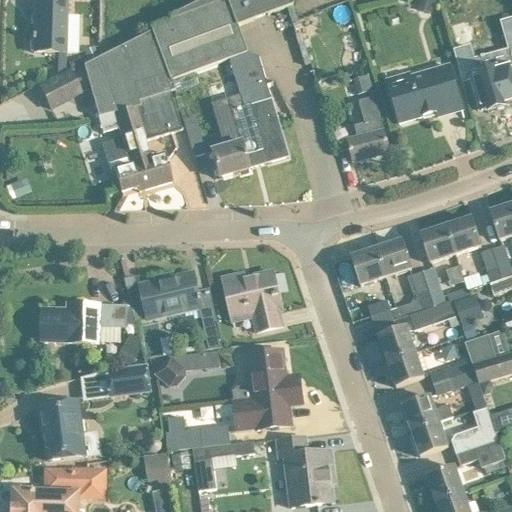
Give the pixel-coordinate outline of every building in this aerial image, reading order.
[(29,44),(29,52),(33,54),(53,54),(64,55),(64,54),(78,54),(79,18),(65,17),(66,0),(55,0),(53,0),(34,0),(34,16),(37,16),(37,28),(34,27),(34,37),(32,37),(32,42),(29,44)] [(88,64),(84,67),(85,71),(86,73),(88,81),(99,118),(100,123),(102,130),(103,133),(117,129),(117,130),(119,129),(119,130),(121,137),(101,143),(109,171),(115,169),(121,193),(143,187),(145,192),(171,184),(166,166),(168,166),(167,163),(165,163),(164,160),(150,164),(144,143),(170,135),(170,136),(180,133),(168,92),(174,91),(171,82),(228,61),(245,55),(236,27),(290,6),(287,0),(206,0),(167,20),(167,23),(149,30),(150,32),(100,58),(88,64)] [(420,0),(417,11),(431,16),(436,0),(420,0)] [(467,22),(451,26),(456,47),(472,43),(467,22)] [(93,48),(83,52),(87,62),(97,58),(93,48)] [(472,52),(456,56),(465,87),(472,85),(481,117),(488,115),(488,118),(508,112),(508,110),(511,108),(511,73),(499,77),(498,74),(479,79),(472,52)] [(239,96),(210,104),(217,130),(223,150),(210,153),(212,161),(218,180),(248,171),(247,166),(266,161),(267,165),(288,159),(283,140),(271,102),(269,100),(264,82),(257,59),(245,55),(228,61),(231,69),(233,77),(239,96)] [(78,59),(67,64),(70,71),(71,71),(81,67),(78,59)] [(388,81),(386,74),(385,74),(400,126),(437,115),(438,118),(462,111),(450,68),(449,69),(412,80),(410,75),(388,81)] [(40,87),(51,109),(82,93),(74,76),(71,72),(71,71),(70,71),(40,87)] [(356,95),(357,97),(372,93),(368,77),(353,81),(353,82),(356,95)] [(358,139),(348,142),(354,165),(390,155),(375,99),(359,103),(365,125),(355,128),(358,139)] [(181,123),(193,159),(205,155),(194,119),(181,123)] [(26,180),(9,186),(10,186),(14,200),(31,194),(26,180)] [(511,207),(491,215),(500,243),(511,238),(511,207)] [(472,221),(448,229),(457,257),(481,249),(472,221)] [(457,257),(448,229),(422,237),(431,265),(457,257)] [(403,243),(379,251),(388,280),(412,272),(403,243)] [(505,248),(493,251),(504,281),(511,278),(511,269),(510,266),(511,266),(505,248)] [(388,280),(379,251),(352,260),(361,288),(388,280)] [(486,286),(486,288),(504,281),(493,251),(482,255),(488,275),(480,278),(483,287),(486,286)] [(465,264),(453,266),(456,279),(468,277),(465,264)] [(434,269),(422,273),(434,308),(451,301),(469,296),(466,289),(443,297),(434,269)] [(397,309),(401,320),(434,308),(422,273),(408,277),(414,297),(411,304),(397,309)] [(282,313),(282,312),(279,299),(274,274),(255,278),(255,280),(245,283),(243,276),(223,281),(232,320),(246,316),(247,321),(253,320),(256,335),(284,329),(281,313),(282,313)] [(132,308),(131,308),(135,325),(136,325),(135,322),(146,320),(147,322),(200,310),(209,350),(223,349),(210,292),(199,294),(194,275),(128,290),(132,308)] [(511,278),(504,281),(486,288),(489,296),(494,294),(495,299),(511,293),(511,278)] [(475,297),(453,304),(461,328),(473,325),(483,321),(475,297)] [(451,301),(434,308),(401,320),(378,329),(381,339),(379,339),(388,364),(416,354),(409,332),(415,332),(456,318),(451,301)] [(376,330),(378,329),(401,320),(397,309),(391,311),(388,302),(369,309),(376,330)] [(135,325),(131,308),(76,306),(76,312),(42,311),(42,344),(92,345),(101,346),(102,329),(127,330),(127,327),(135,325)] [(473,325),(461,328),(465,342),(476,338),(477,338),(473,325)] [(471,363),(475,373),(478,383),(479,383),(480,386),(490,382),(511,376),(511,354),(496,359),(489,336),(464,344),(471,363)] [(124,346),(116,360),(128,368),(132,367),(139,355),(138,354),(125,346),(124,346)] [(234,417),(236,435),(294,428),(291,408),(303,406),(299,378),(287,379),(283,353),(248,357),(252,386),(237,388),(232,392),(234,404),(216,406),(217,419),(234,417)] [(397,390),(425,380),(416,354),(388,364),(397,390)] [(217,355),(171,359),(172,376),(185,375),(219,372),(217,355)] [(471,363),(462,366),(430,377),(434,387),(475,373),(471,363)] [(106,371),(110,399),(153,394),(149,365),(132,367),(128,368),(106,371)] [(475,373),(434,387),(438,398),(456,392),(455,391),(478,383),(475,373)] [(480,386),(479,386),(483,398),(488,396),(492,389),(490,382),(480,386)] [(432,399),(422,402),(403,409),(412,434),(440,424),(454,419),(449,406),(436,411),(432,399)] [(39,408),(41,425),(44,443),(47,442),(50,463),(86,458),(79,402),(39,408)] [(455,437),(453,442),(455,447),(458,457),(498,443),(495,434),(489,417),(486,408),(476,412),(473,413),(478,428),(478,429),(455,437)] [(495,434),(496,434),(511,429),(511,409),(490,417),(489,417),(495,434)] [(231,447),(231,445),(229,428),(186,432),(184,418),(168,420),(170,434),(166,435),(168,452),(193,449),(193,452),(231,447)] [(421,459),(449,449),(440,424),(412,434),(421,459)] [(114,427),(100,428),(102,453),(117,451),(114,427)] [(150,439),(145,444),(145,450),(150,455),(157,455),(161,450),(161,443),(156,439),(150,439)] [(288,475),(292,510),(334,505),(330,474),(334,474),(331,453),(308,456),(306,440),(278,443),(280,461),(291,459),(293,474),(288,475)] [(231,445),(231,447),(193,452),(195,463),(212,461),(255,455),(253,443),(231,445)] [(498,443),(458,457),(462,468),(480,462),(482,468),(506,460),(499,443),(498,443)] [(159,484),(160,492),(172,491),(168,455),(155,457),(159,484)] [(188,455),(171,458),(173,470),(190,467),(188,455)] [(195,463),(194,463),(198,495),(216,493),(213,472),(212,461),(195,463)] [(427,479),(436,504),(464,494),(455,469),(427,479)] [(78,511),(79,499),(85,492),(104,493),(104,474),(75,473),(75,474),(72,474),(72,478),(47,477),(46,495),(35,495),(35,494),(33,494),(33,490),(21,489),(20,495),(16,494),(16,496),(18,496),(18,510),(13,510),(13,511),(78,511)] [(436,504),(438,511),(470,511),(464,494),(436,504)]
